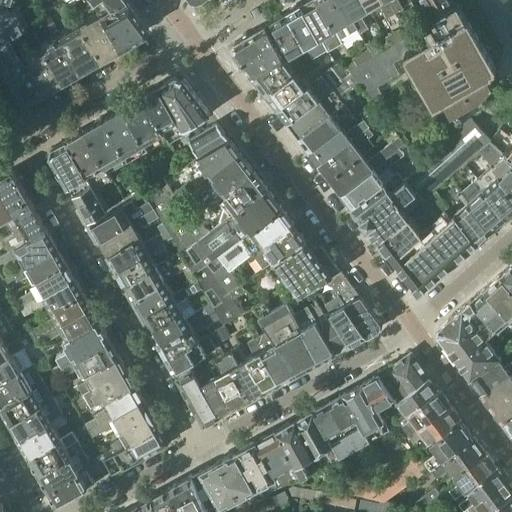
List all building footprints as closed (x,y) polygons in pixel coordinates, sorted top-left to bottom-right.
[(87,0),(89,1),(95,12),(105,6),(111,3),(116,0),(87,0)] [(102,23),(116,47),(141,32),(142,32),(143,25),(123,0),(112,6),(111,3),(105,6),(95,12),(102,23)] [(319,0),(308,0),(301,5),(327,52),(336,47),(327,32),(334,28),(335,27),(319,0)] [(340,0),(319,0),(335,27),(334,28),(341,39),(358,29),(340,0)] [(364,0),(340,0),(358,29),(361,33),(368,28),(360,13),(369,8),(364,0)] [(387,0),(364,0),(369,8),(378,3),(386,18),(395,13),(387,0)] [(387,0),(395,13),(403,8),(397,0),(387,0)] [(423,0),(433,16),(455,3),(453,0),(423,0)] [(351,73),(362,87),(370,99),(380,93),(377,87),(399,73),(393,63),(406,54),(442,117),(480,95),(490,80),(487,72),(496,68),(458,2),(455,3),(433,16),(436,21),(424,27),(356,66),(349,70),(351,73)] [(0,8),(0,35),(4,33),(21,24),(9,3),(6,5),(0,8)] [(301,5),(286,13),(304,45),(312,41),(321,56),(327,52),(301,5)] [(95,12),(75,23),(95,59),(116,47),(102,23),(95,12)] [(277,46),(283,56),(285,58),(292,52),(304,45),(286,13),(272,21),(283,42),(277,46)] [(233,51),(252,76),(283,56),(277,46),(283,42),(272,21),(235,43),(234,43),(232,51),(233,51)] [(75,23),(55,34),(76,70),(95,59),(75,23)] [(4,33),(0,35),(0,68),(17,98),(24,100),(37,92),(17,56),(4,33)] [(55,34),(36,45),(56,81),(76,70),(55,34)] [(375,42),(368,47),(372,55),(380,51),(375,42)] [(36,45),(17,56),(37,92),(56,81),(36,45)] [(372,55),(368,47),(363,49),(367,58),(372,55)] [(252,76),(266,95),(295,72),(292,68),(288,64),(297,58),(292,52),(285,58),(283,56),(252,76)] [(349,70),(356,66),(352,59),(341,65),(349,70)] [(295,72),(266,95),(275,106),(276,108),(283,103),(321,75),(320,74),(315,67),(312,70),(300,80),(295,72)] [(287,122),(288,123),(290,122),(341,82),(330,67),(320,74),(321,75),(283,103),(276,108),(287,122)] [(298,137),(343,102),(362,87),(351,73),(341,82),(290,122),(288,123),(298,137)] [(188,126),(210,113),(183,79),(183,78),(176,77),(175,77),(160,86),(186,133),(191,130),(188,126)] [(143,96),(167,138),(169,142),(186,133),(160,86),(143,96)] [(159,143),(167,138),(143,96),(123,107),(144,144),(156,137),(159,143)] [(298,137),(309,151),(341,126),(354,116),(343,102),(298,137)] [(383,116),(373,102),(363,109),(373,123),(383,116)] [(147,149),(144,144),(123,107),(105,118),(125,154),(136,148),(139,154),(147,149)] [(453,174),(466,163),(480,153),(478,151),(490,141),(491,140),(471,117),(470,117),(440,143),(419,162),(418,163),(421,167),(407,179),(416,190),(417,190),(423,198),(424,199),(436,188),(453,174)] [(129,160),(125,154),(105,118),(83,130),(105,166),(117,159),(121,165),(129,160)] [(309,151),(320,165),(368,128),(369,127),(364,120),(346,133),(341,126),(309,151)] [(189,138),(189,139),(192,145),(199,156),(229,138),(217,123),(189,138)] [(320,165),(331,179),(362,154),(373,145),(368,138),(373,134),(368,128),(320,165)] [(111,178),(105,166),(83,130),(67,139),(87,174),(95,188),(111,178)] [(362,154),(331,179),(341,193),(399,148),(404,143),(399,137),(368,161),(362,154)] [(192,180),(173,193),(177,199),(192,188),(199,183),(241,154),(229,138),(199,156),(189,161),(183,165),(182,165),(185,169),(190,176),(189,176),(192,180)] [(50,156),(68,186),(87,174),(67,139),(52,148),(50,156)] [(511,162),(507,158),(490,141),(480,150),(491,164),(493,168),(498,174),(511,193),(511,162)] [(352,206),(353,207),(395,173),(389,166),(404,155),(399,148),(341,193),(352,206)] [(209,188),(217,199),(254,171),(241,154),(199,183),(205,191),(209,188)] [(511,210),(511,193),(498,174),(493,168),(491,164),(482,172),(475,178),(505,216),(511,210)] [(13,215),(28,241),(47,231),(13,171),(0,177),(0,189),(7,203),(5,205),(11,216),(13,215)] [(220,216),(223,220),(267,188),(254,171),(217,199),(227,211),(220,216)] [(403,180),(396,172),(395,173),(353,207),(353,208),(351,210),(357,218),(360,216),(361,218),(367,227),(368,226),(383,214),(398,202),(400,204),(416,190),(407,179),(406,178),(403,180)] [(107,209),(95,188),(87,174),(68,186),(88,221),(107,209)] [(475,178),(474,177),(468,181),(477,193),(468,201),(489,231),(505,216),(475,178)] [(139,181),(127,187),(131,194),(141,189),(143,188),(142,187),(139,181)] [(148,200),(149,200),(152,205),(154,208),(163,222),(172,236),(172,237),(177,245),(181,251),(203,235),(191,220),(190,220),(188,217),(185,212),(173,220),(168,212),(180,204),(177,199),(173,193),(167,184),(159,189),(154,181),(143,188),(141,189),(144,194),(148,200)] [(460,189),(457,186),(450,191),(459,202),(452,207),(456,211),(477,242),(489,231),(468,201),(460,189)] [(267,188),(223,220),(210,231),(209,231),(203,235),(181,251),(207,295),(214,291),(224,306),(216,311),(224,323),(242,313),(214,274),(206,264),(217,256),(281,206),(267,188)] [(0,222),(5,219),(12,232),(3,238),(10,250),(28,241),(13,215),(11,216),(5,205),(7,203),(0,189),(0,222)] [(450,216),(454,213),(453,212),(436,190),(421,203),(422,204),(426,208),(436,218),(440,213),(441,214),(443,216),(444,217),(446,220),(450,216)] [(90,225),(99,240),(148,212),(154,208),(152,205),(149,200),(148,200),(136,208),(131,200),(122,205),(91,224),(90,225)] [(408,215),(400,204),(398,202),(383,214),(368,226),(378,240),(392,226),(393,226),(394,227),(408,215)] [(188,217),(190,220),(203,209),(200,206),(189,205),(184,209),(185,212),(188,217)] [(228,293),(230,292),(241,284),(230,269),(252,253),(294,223),(281,206),(217,256),(224,266),(214,274),(228,293)] [(446,220),(442,223),(466,251),(477,242),(456,211),(454,213),(450,216),(446,220)] [(99,240),(107,254),(140,235),(136,229),(152,219),(148,212),(99,240)] [(392,226),(408,246),(423,233),(421,230),(409,214),(408,215),(394,227),(393,226),(392,226)] [(209,231),(210,231),(191,220),(203,235),(209,231)] [(107,254),(115,269),(162,242),(172,236),(163,222),(157,225),(161,233),(144,243),(140,235),(107,254)] [(294,223),(252,253),(263,268),(274,260),(306,238),(294,223)] [(442,223),(430,234),(454,261),(466,251),(442,223)] [(408,246),(392,226),(378,240),(378,241),(393,259),(396,257),(408,246)] [(25,266),(57,248),(47,231),(28,241),(10,250),(0,256),(0,266),(14,258),(19,256),(25,266)] [(430,234),(418,244),(442,272),(454,261),(430,234)] [(306,238),(274,260),(290,283),(299,295),(327,278),(341,271),(320,243),(313,248),(306,238)] [(162,242),(115,269),(124,283),(156,265),(152,258),(167,250),(162,242)] [(418,244),(406,255),(430,283),(439,275),(442,272),(418,244)] [(1,279),(4,285),(16,278),(17,281),(29,274),(33,281),(65,262),(57,248),(25,266),(1,279)] [(430,283),(406,255),(399,261),(396,264),(417,294),(430,283)] [(124,283),(133,299),(165,280),(183,270),(189,267),(184,259),(172,265),(168,258),(156,265),(124,283)] [(65,262),(33,281),(37,288),(18,298),(23,307),(74,278),(65,262)] [(511,263),(499,275),(511,289),(511,263)] [(183,270),(191,285),(197,281),(195,277),(189,267),(183,270)] [(334,288),(366,335),(378,329),(379,322),(359,296),(341,271),(327,278),(334,288)] [(511,289),(499,275),(484,289),(507,316),(511,321),(511,289)] [(46,303),(50,310),(82,292),(74,278),(23,307),(27,314),(46,303)] [(133,299),(141,314),(174,295),(165,280),(133,299)] [(189,286),(191,290),(199,285),(197,281),(191,285),(189,286)] [(230,292),(234,298),(245,290),(241,284),(230,292)] [(141,314),(150,328),(192,305),(188,297),(189,296),(186,292),(191,290),(189,286),(174,295),(141,314)] [(330,311),(350,344),(366,335),(334,288),(326,293),(336,308),(330,311)] [(470,301),(487,319),(495,327),(507,316),(484,289),(470,301)] [(31,332),(35,338),(42,334),(91,307),(82,292),(50,310),(53,317),(42,323),(30,330),(31,332)] [(252,307),(267,331),(296,373),(321,360),(293,311),(288,301),(270,311),(264,300),(252,307)] [(307,305),(334,352),(350,344),(330,311),(324,314),(316,300),(307,305)] [(438,334),(445,343),(474,323),(478,328),(487,319),(470,301),(438,329),(438,334)] [(192,305),(150,328),(154,336),(158,344),(214,311),(211,305),(210,303),(198,310),(195,311),(192,305)] [(293,311),(321,360),(334,352),(307,305),(303,307),(302,306),(293,311)] [(91,307),(42,334),(46,341),(62,332),(66,338),(99,320),(91,307)] [(158,344),(167,358),(199,340),(194,331),(219,318),(214,311),(158,344)] [(0,336),(1,336),(2,336),(13,329),(8,321),(3,312),(0,314),(0,336)] [(474,323),(445,343),(471,378),(501,357),(499,354),(503,351),(498,343),(493,347),(486,337),(496,328),(495,327),(487,319),(478,328),(474,323)] [(53,369),(61,364),(108,337),(99,320),(66,338),(63,340),(69,349),(58,355),(53,346),(43,352),(53,369)] [(255,338),(260,335),(256,329),(251,331),(255,338)] [(260,335),(255,338),(279,382),(296,373),(267,331),(260,335)] [(0,336),(0,358),(2,361),(12,355),(11,354),(24,347),(36,340),(35,338),(31,332),(7,345),(2,336),(1,336),(0,336)] [(199,340),(167,358),(174,370),(175,372),(191,363),(205,355),(207,354),(215,350),(208,335),(199,340)] [(83,374),(86,373),(118,355),(108,337),(61,364),(65,372),(75,367),(79,375),(82,373),(83,374)] [(253,354),(246,357),(264,390),(279,382),(255,338),(247,342),(253,354)] [(239,346),(224,354),(249,399),(264,390),(246,357),(245,358),(239,346)] [(0,381),(21,369),(29,365),(24,357),(28,355),(24,347),(11,354),(12,355),(2,361),(0,358),(0,381)] [(471,378),(481,392),(511,370),(511,349),(501,357),(471,378)] [(387,369),(396,382),(420,364),(411,351),(387,369)] [(224,354),(209,361),(234,407),(249,399),(224,354)] [(78,386),(82,394),(127,369),(118,355),(86,373),(90,380),(78,386)] [(205,355),(191,363),(219,415),(234,407),(209,361),(205,355)] [(191,363),(175,372),(204,423),(219,415),(191,363)] [(396,382),(406,394),(430,376),(420,364),(396,382)] [(0,381),(0,405),(0,406),(8,401),(7,399),(19,392),(21,395),(32,389),(30,387),(43,380),(38,372),(26,379),(21,369),(0,381)] [(127,369),(82,394),(79,395),(83,403),(98,394),(102,402),(135,383),(127,369)] [(511,370),(481,392),(502,420),(511,412),(511,370)] [(378,409),(382,406),(382,405),(390,401),(394,398),(378,374),(362,383),(378,409)] [(398,403),(405,412),(406,413),(439,389),(430,376),(406,394),(406,396),(398,403)] [(9,421),(41,403),(53,396),(43,380),(30,387),(32,389),(21,395),(19,392),(7,399),(8,401),(0,406),(9,421)] [(83,423),(87,429),(143,397),(135,383),(102,402),(106,409),(95,415),(95,416),(83,423)] [(331,444),(339,457),(369,441),(374,438),(369,428),(384,420),(389,417),(385,410),(382,406),(378,409),(362,383),(343,393),(342,394),(362,429),(349,435),(331,444)] [(396,419),(409,436),(450,404),(439,389),(406,413),(405,412),(396,419)] [(342,394),(327,402),(343,430),(346,429),(349,435),(362,429),(342,394)] [(114,423),(119,431),(152,412),(143,397),(87,429),(90,434),(91,436),(114,423)] [(327,402),(312,410),(331,444),(349,435),(346,429),(343,430),(327,402)] [(9,421),(19,438),(26,434),(25,432),(38,425),(40,429),(50,423),(49,421),(62,414),(57,406),(46,413),(41,403),(9,421)] [(428,443),(430,441),(461,419),(450,404),(409,436),(413,442),(423,435),(428,443)] [(296,419),(315,453),(317,459),(322,457),(319,451),(324,449),(331,462),(339,457),(331,444),(312,410),(296,419)] [(111,444),(115,451),(160,426),(152,412),(119,431),(123,438),(111,444)] [(511,412),(502,420),(511,433),(511,432),(511,412)] [(19,438),(29,455),(60,437),(55,428),(66,422),(62,414),(49,421),(50,423),(40,429),(38,425),(25,432),(26,434),(19,438)] [(275,430),(301,478),(308,474),(302,461),(315,453),(296,419),(275,430)] [(425,458),(431,465),(473,435),(461,419),(430,441),(436,449),(425,458)] [(160,426),(115,451),(104,457),(113,472),(169,442),(160,426)] [(275,430),(256,440),(275,475),(281,487),(291,482),(301,478),(275,430)] [(29,455),(38,472),(45,468),(44,467),(56,460),(58,463),(69,456),(82,448),(72,431),(60,437),(29,455)] [(473,435),(431,465),(437,474),(448,465),(454,473),(485,450),(473,435)] [(258,488),(262,496),(281,487),(275,475),(256,440),(238,450),(258,488)] [(45,468),(38,472),(48,489),(86,467),(91,464),(82,448),(69,456),(58,463),(56,460),(44,467),(45,468)] [(240,498),(258,488),(238,450),(219,460),(240,498)] [(435,511),(466,489),(497,467),(485,450),(454,473),(460,481),(441,495),(435,487),(412,504),(435,511)] [(380,499),(384,500),(398,489),(418,475),(431,465),(425,458),(418,463),(412,454),(405,458),(371,483),(367,485),(328,477),(326,488),(380,499)] [(86,467),(48,489),(56,503),(94,482),(91,475),(101,469),(105,476),(113,472),(104,457),(97,461),(91,464),(86,467)] [(221,511),(228,511),(241,508),(262,496),(258,488),(240,498),(219,460),(199,471),(200,472),(218,506),(221,511)] [(459,503),(464,509),(466,508),(506,479),(497,467),(466,489),(470,495),(459,503)] [(170,487),(181,511),(204,511),(218,506),(200,472),(192,476),(191,475),(170,487)] [(466,508),(469,511),(487,511),(511,494),(511,486),(506,479),(466,508)] [(294,485),(288,488),(291,494),(351,507),(355,507),(357,498),(353,497),(294,485)] [(181,511),(170,487),(151,497),(159,511),(181,511)] [(270,496),(272,500),(275,506),(287,504),(288,495),(285,489),(270,496)] [(511,511),(511,494),(487,511),(511,511)] [(159,511),(151,497),(127,510),(123,511),(159,511)] [(379,511),(391,511),(393,503),(384,500),(380,499),(379,502),(361,499),(360,508),(379,511)]
